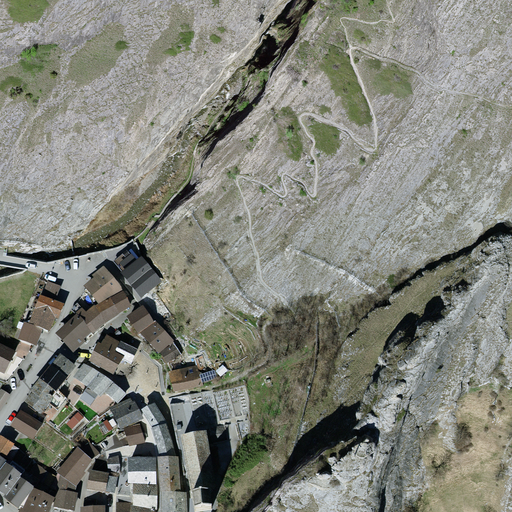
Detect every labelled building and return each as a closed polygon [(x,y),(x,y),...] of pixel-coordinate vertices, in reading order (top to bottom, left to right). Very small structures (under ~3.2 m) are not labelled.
[(131,259),(125,252),(123,254),(129,261),(131,259)] [(141,259),(121,275),(141,299),(161,282),(141,259)] [(123,289),(104,269),(84,283),(99,305),(107,299),(123,289)] [(60,284),(47,280),(31,324),(46,328),(54,332),(64,303),(55,300),(60,284)] [(131,303),(123,289),(107,299),(119,313),(131,303)] [(107,299),(99,305),(96,307),(108,322),(119,313),(107,299)] [(95,333),(108,322),(96,307),(89,312),(80,303),(73,308),(80,316),(95,333)] [(138,334),(152,323),(142,309),(124,323),(136,336),(138,334)] [(85,342),(95,333),(80,316),(60,333),(75,350),(83,343),(81,341),(83,340),(85,342)] [(41,344),(46,328),(31,324),(27,322),(22,338),(41,344)] [(175,347),(154,322),(152,323),(138,334),(159,358),(171,347),(173,349),(175,347)] [(116,357),(123,345),(108,338),(102,349),(116,357)] [(19,352),(0,342),(0,367),(8,372),(19,352)] [(129,365),(137,351),(123,344),(123,345),(116,357),(124,362),(129,365)] [(176,348),(160,360),(167,369),(183,356),(176,348)] [(117,376),(124,362),(116,357),(102,349),(100,349),(92,362),(117,376)] [(79,366),(63,354),(55,364),(73,376),(79,366)] [(203,355),(195,359),(196,366),(198,374),(206,372),(203,355)] [(73,376),(55,364),(37,389),(39,390),(52,400),(59,391),(61,392),(73,376)] [(111,380),(86,364),(77,377),(90,386),(85,394),(95,400),(100,392),(102,394),(111,380)] [(196,366),(167,373),(173,394),(202,387),(198,374),(196,366)] [(125,394),(112,384),(106,393),(118,402),(125,394)] [(11,392),(1,386),(0,387),(0,406),(2,408),(11,392)] [(56,402),(52,400),(39,390),(30,402),(47,415),(56,402)] [(142,418),(129,398),(112,409),(124,429),(136,422),(142,418)] [(153,405),(144,410),(154,429),(165,423),(155,404),(153,405)] [(46,425),(23,411),(14,426),(37,439),(46,425)] [(142,441),(136,422),(124,429),(127,446),(142,441)] [(171,439),(165,423),(154,429),(158,443),(171,439)] [(223,426),(208,429),(211,443),(226,439),(223,426)] [(16,444),(3,436),(0,441),(0,453),(7,458),(16,444)] [(206,436),(181,440),(192,511),(210,511),(209,499),(215,491),(206,436)] [(175,457),(171,439),(158,443),(161,458),(175,457)] [(65,472),(79,483),(103,453),(94,443),(83,449),(80,447),(68,462),(64,469),(62,470),(65,472)] [(7,458),(0,453),(0,475),(7,465),(10,462),(7,458)] [(54,462),(64,469),(68,462),(58,456),(54,462)] [(178,456),(175,457),(161,458),(164,491),(180,490),(178,456)] [(152,458),(130,459),(131,469),(127,470),(128,482),(153,481),(152,458)] [(15,471),(7,465),(0,475),(0,486),(14,497),(28,475),(17,467),(15,471)] [(39,467),(34,478),(44,482),(53,487),(58,476),(39,467)] [(108,469),(97,469),(90,486),(109,486),(111,486),(113,473),(108,472),(108,469)] [(76,508),(79,492),(77,492),(79,483),(65,472),(64,493),(62,505),(76,508)] [(34,478),(28,475),(14,497),(12,499),(25,509),(40,488),(44,482),(34,478)] [(153,508),(154,484),(133,483),(132,507),(153,508)] [(61,498),(40,488),(25,509),(24,511),(55,511),(57,510),(61,498)] [(185,511),(186,496),(163,497),(163,511),(185,511)] [(128,511),(129,502),(114,501),(113,511),(128,511)]
